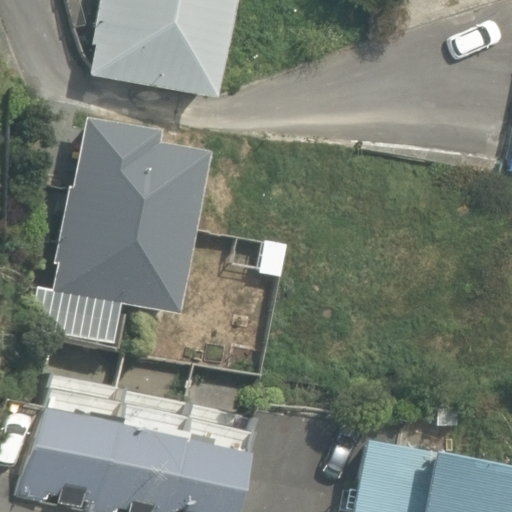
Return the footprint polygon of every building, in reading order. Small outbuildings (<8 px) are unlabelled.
[(94,0),(83,75),(209,94),(222,0),(94,0)] [(511,179),(511,110),(502,177),(511,179)] [(66,126),(58,208),(38,206),(25,333),(105,341),(108,306),(165,312),(183,138),(66,126)] [(121,365),(117,386),(34,369),(10,494),(101,511),(230,511),(247,430),(255,391),(121,365)] [(511,511),(511,453),(354,433),(343,511),(511,511)]
